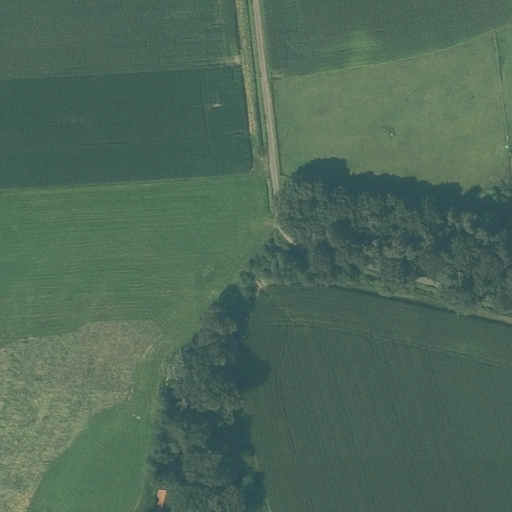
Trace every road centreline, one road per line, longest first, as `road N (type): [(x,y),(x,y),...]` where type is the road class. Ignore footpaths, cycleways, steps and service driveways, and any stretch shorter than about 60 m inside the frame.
road 1 (unclassified): [(254,0),(279,229),(294,247),(511,306)]
road 2 (track): [(0,194),(275,174)]
